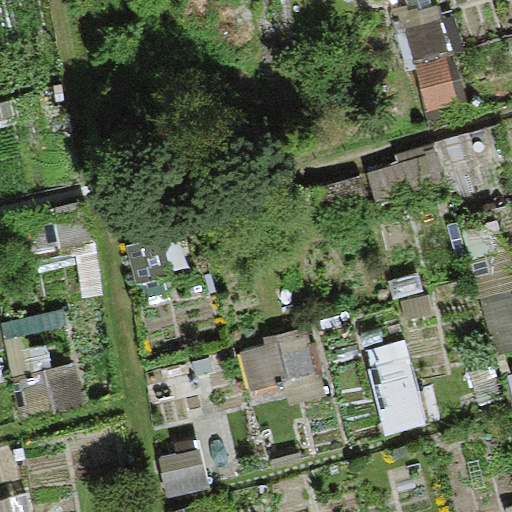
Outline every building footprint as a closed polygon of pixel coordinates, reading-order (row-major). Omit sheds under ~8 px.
[(54,81),(56,98),(66,96),(64,80),(54,81)] [(0,121),(39,110),(34,90),(0,99),(0,121)] [(83,295),(104,291),(87,194),(28,204),(29,209),(0,214),(0,250),(70,239),(73,252),(76,252),(83,295)] [(176,226),(125,239),(135,278),(186,265),(176,226)] [(68,322),(64,304),(2,318),(6,335),(68,322)] [(213,366),(211,353),(193,356),(196,369),(213,366)] [(86,403),(75,357),(10,372),(21,418),(86,403)] [(0,384),(9,383),(5,362),(0,363),(0,384)] [(110,511),(128,511),(138,510),(130,476),(103,483),(110,511)] [(9,511),(33,511),(30,488),(6,492),(9,511)]
